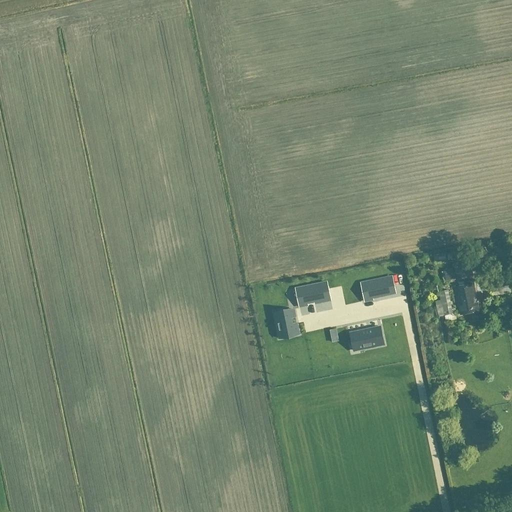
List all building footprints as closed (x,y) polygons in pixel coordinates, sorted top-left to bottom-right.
[(472,275),(470,264),(454,266),(456,278),(472,275)] [(387,295),(384,279),(360,284),(364,302),(373,300),(372,298),(387,295)] [(327,283),(295,289),(299,307),(308,305),(307,303),(314,302),(314,304),(330,301),(327,283)] [(478,311),(473,284),(454,288),(460,315),(478,311)] [(511,293),(509,284),(498,286),(500,295),(511,293)] [(444,316),(452,315),(447,290),(439,292),(440,301),(435,302),(438,318),(444,316)] [(286,311),(281,312),(281,313),(274,314),(277,333),(279,339),(286,337),(298,335),(293,310),(286,312),(286,311)] [(354,351),(360,350),(381,346),(377,328),(350,333),(352,343),(354,351)]
